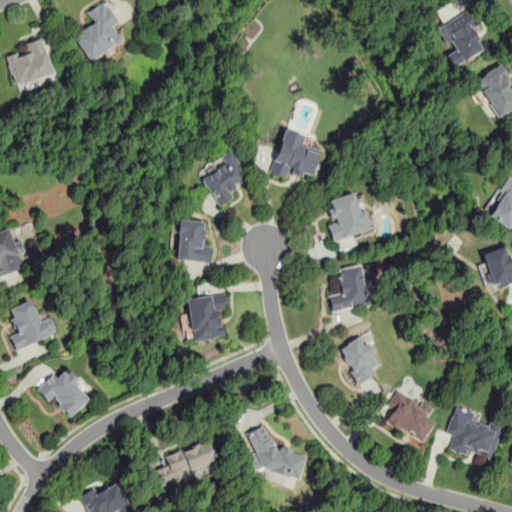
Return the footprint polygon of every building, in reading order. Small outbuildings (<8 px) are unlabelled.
[(119,19),(104,0),(102,0),(86,12),(92,20),(71,36),(90,62),(122,39),(111,25),(119,19)] [(483,49),(472,28),(479,24),(470,7),(434,26),(455,64),(483,49)] [(24,42),(27,52),(6,59),(15,87),(54,75),(42,37),(24,42)] [(473,81),(497,117),(511,106),(511,78),(501,62),(473,81)] [(301,136),(281,130),(268,172),(286,177),(289,168),(311,175),(319,150),(299,144),(301,136)] [(215,205),(234,196),(229,186),(245,178),(232,151),(204,164),(209,174),(202,178),(215,205)] [(510,230),(511,226),(511,179),(507,176),(483,213),(510,230)] [(367,205),(359,207),(354,191),(327,199),(334,222),(327,224),(331,240),(374,228),(367,205)] [(208,262),(209,243),(201,242),(202,220),(176,219),(174,260),(208,262)] [(9,226),(0,229),(0,275),(24,267),(9,226)] [(511,283),(511,254),(508,243),(481,253),(484,263),(479,265),(485,283),(494,280),(497,288),(511,283)] [(330,311),(371,305),(364,264),(335,269),(339,292),(327,294),(330,311)] [(184,298),(192,341),(221,335),(217,313),(226,311),(223,291),(184,298)] [(56,332),(48,313),(37,317),(29,299),(7,308),(16,329),(7,333),(14,350),(56,332)] [(336,348),(355,385),(375,374),(370,364),(378,360),(368,340),(360,344),(356,337),(336,348)] [(36,389),(51,404),(53,401),(68,417),(92,395),(63,364),(36,389)] [(385,423),(421,443),(435,419),(427,414),(430,408),(396,389),(385,408),(391,411),(385,423)] [(448,450),(469,456),(471,452),(491,458),(502,425),(476,418),(478,413),(453,405),(444,433),(452,436),(448,450)] [(298,479),(304,454),(279,447),(275,450),(262,424),(240,434),(238,441),(251,466),(298,479)] [(208,439),(163,454),(166,464),(157,467),(163,486),(217,468),(208,439)] [(77,495),(86,511),(132,511),(116,482),(97,493),(94,486),(77,495)]
